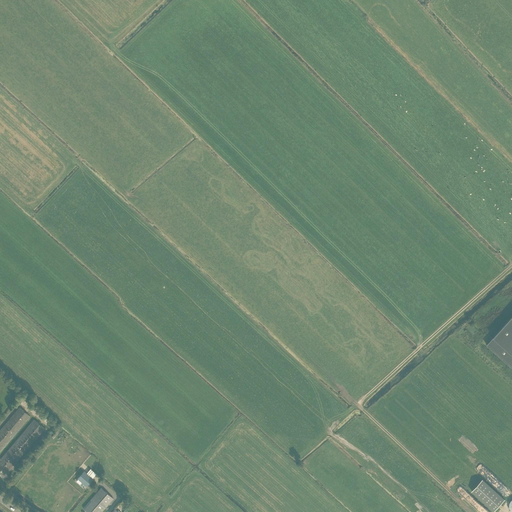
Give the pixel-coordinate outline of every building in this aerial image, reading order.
[(511,316),(487,345),(511,367),(511,316)] [(0,458),(0,451),(30,416),(19,407),(0,429),(0,466),(7,473),(44,429),(33,419),(0,458)] [(84,471),(77,479),(86,486),(92,478),(84,471)] [(494,511),(505,499),(483,479),(472,491),(494,511)] [(83,508),(87,511),(101,511),(113,498),(101,488),(83,508)]
